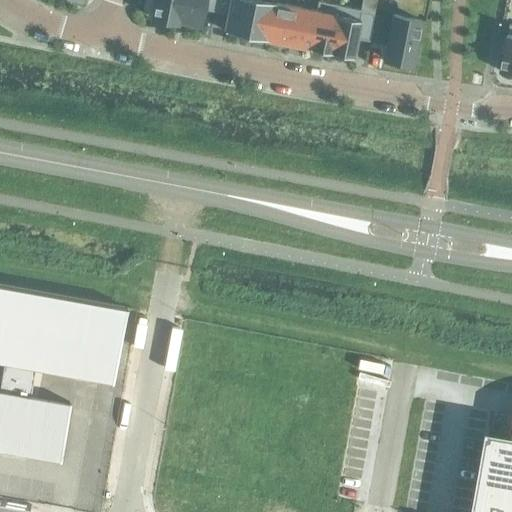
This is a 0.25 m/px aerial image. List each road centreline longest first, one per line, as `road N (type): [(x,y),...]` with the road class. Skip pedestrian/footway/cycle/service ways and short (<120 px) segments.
road 1 (residential): [(96,39),(511,112)]
road 2 (secondary): [(317,215),(0,152)]
road 3 (unclassified): [(128,511),(165,290)]
road 4 (secondary): [(317,215),(369,240),(511,257)]
road 5 (secondary): [(511,249),(374,217),(317,215)]
